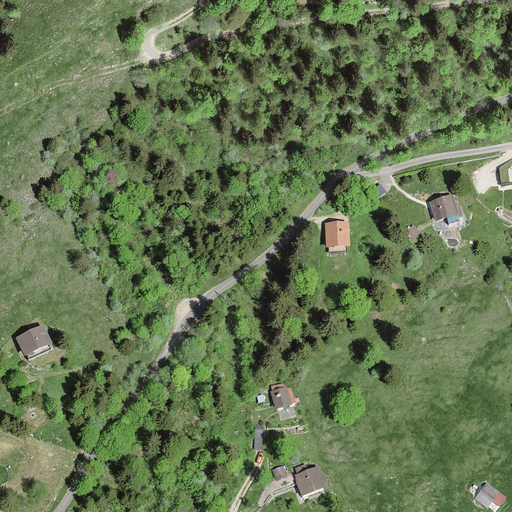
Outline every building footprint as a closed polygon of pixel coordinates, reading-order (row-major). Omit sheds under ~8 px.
[(459,219),(452,195),(427,203),(435,226),(459,219)] [(350,222),(320,223),(322,247),(351,246),(350,222)] [(39,329),(15,340),(21,353),(45,342),(39,329)] [(292,386),(266,390),(269,410),(296,405),(292,386)] [(325,493),(315,468),(292,476),(302,502),(325,493)] [(498,495),(485,486),(474,502),(487,511),(498,495)]
